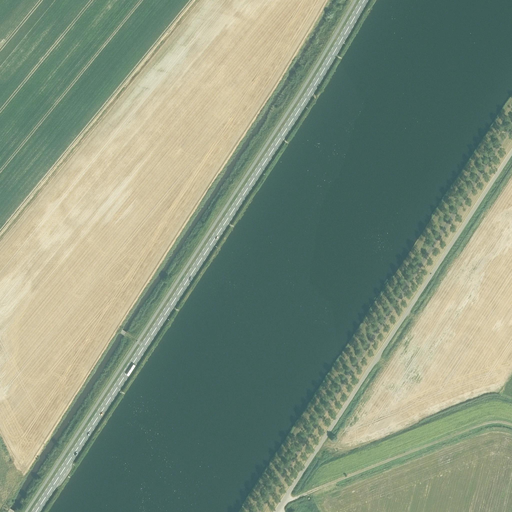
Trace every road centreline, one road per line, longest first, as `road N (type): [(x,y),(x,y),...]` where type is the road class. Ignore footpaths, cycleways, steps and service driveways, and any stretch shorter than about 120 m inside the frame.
road 1 (primary): [(35,511),(364,0)]
road 2 (unclassified): [(276,511),(511,152)]
road 3 (track): [(285,498),(485,425),(511,424)]
